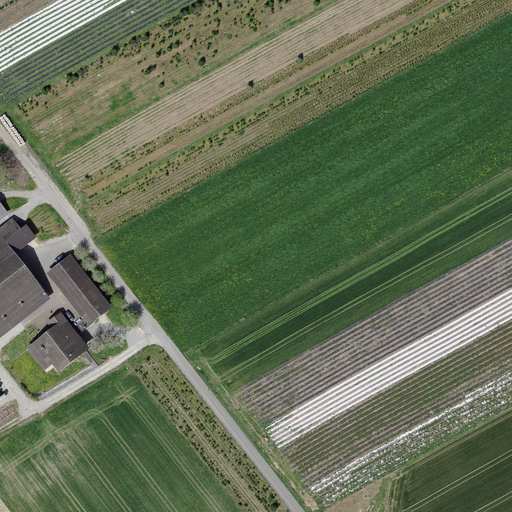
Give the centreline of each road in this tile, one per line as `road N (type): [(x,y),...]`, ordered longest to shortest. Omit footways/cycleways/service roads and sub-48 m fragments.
road 1 (unclassified): [(298,511),(0,125)]
road 2 (track): [(161,336),(0,431)]
